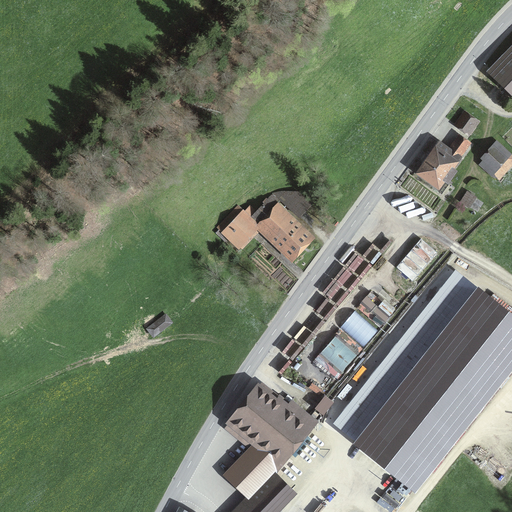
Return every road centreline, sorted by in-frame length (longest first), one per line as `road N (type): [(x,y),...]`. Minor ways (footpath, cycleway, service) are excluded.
road 1 (tertiary): [(163,511),(270,332),(511,13)]
road 2 (track): [(430,231),(489,124),(489,102),(463,72)]
